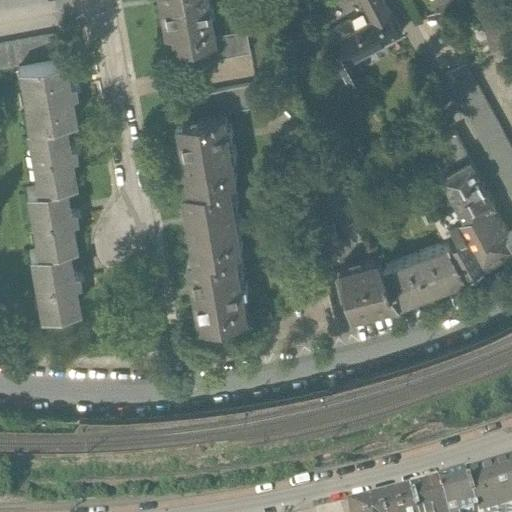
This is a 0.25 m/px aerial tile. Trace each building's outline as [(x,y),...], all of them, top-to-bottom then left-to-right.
[(205,0),(156,0),(159,13),(165,12),(171,39),(187,37),(212,33),(205,0)] [(380,0),(342,0),(345,4),(352,0),(357,0),(366,15),(383,6),(380,0)] [(439,0),(443,17),(454,15),(449,0),(439,0)] [(449,0),(454,15),(464,12),(460,0),(483,0),(485,6),(505,1),(504,0),(449,0)] [(487,37),(490,49),(511,43),(511,18),(508,0),(505,1),(485,6),(481,7),(489,37),(487,37)] [(383,6),(366,15),(372,26),(354,35),(349,25),(336,32),(341,42),(328,49),(348,85),(362,77),(353,62),(401,36),(390,16),(389,16),(383,6)] [(212,33),(187,37),(191,59),(250,48),(246,27),(212,33)] [(55,31),(0,40),(0,63),(14,61),(59,53),(55,31)] [(14,61),(27,122),(64,118),(74,116),(69,94),(77,93),(75,84),(73,74),(64,76),(59,53),(14,61)] [(511,200),(511,151),(466,68),(445,79),(445,80),(511,200)] [(198,90),(202,112),(226,108),(261,100),(257,79),(198,90)] [(232,177),(238,175),(226,108),(202,112),(185,116),(192,157),(197,182),(232,177)] [(33,187),(64,182),(75,179),(70,157),(78,155),(77,148),(75,139),(68,140),(64,118),(27,122),(20,124),(33,187)] [(428,149),(443,176),(470,162),(465,153),(455,135),(428,149)] [(379,142),(364,151),(370,160),(384,151),(379,142)] [(487,194),(476,173),(470,162),(443,176),(460,206),(466,218),(491,204),(493,203),(487,194)] [(310,170),(283,183),(318,254),(344,241),(310,170)] [(197,182),(190,184),(194,210),(188,211),(190,221),(196,251),(237,243),(243,242),(232,177),(197,182)] [(25,189),(37,250),(65,246),(74,244),(69,218),(76,217),(74,208),(72,199),(68,200),(64,182),(33,187),(25,189)] [(459,223),(483,266),(511,248),(511,237),(509,231),(507,228),(505,229),(502,224),(491,204),(466,218),(459,223)] [(460,206),(434,221),(445,238),(453,233),(450,228),(459,223),(466,218),(460,206)] [(450,247),(468,275),(477,270),(483,266),(459,223),(450,228),(453,233),(458,241),(450,247)] [(205,303),(208,317),(249,310),(242,273),(237,243),(196,251),(200,277),(194,278),(196,291),(199,304),(205,303)] [(384,269),(400,302),(435,288),(468,275),(450,247),(448,244),(384,269)] [(69,266),(65,246),(37,250),(28,252),(40,310),(74,303),(69,280),(77,279),(75,271),(74,265),(69,266)] [(346,292),(352,314),(400,302),(384,269),(379,259),(339,268),(346,292)] [(320,268),(260,281),(265,304),(326,291),(320,268)] [(475,511),(511,511),(511,467),(466,481),(475,511)] [(475,511),(466,481),(438,490),(444,511),(475,511)] [(444,511),(438,490),(411,498),(415,511),(444,511)] [(415,511),(411,498),(357,511),(415,511)]
